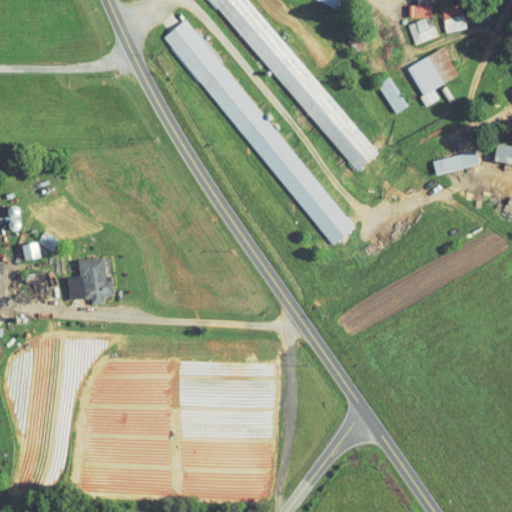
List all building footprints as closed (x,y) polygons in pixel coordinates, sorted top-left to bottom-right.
[(204,0),(271,84),(285,73),(281,68),(284,65),(282,63),(288,58),(241,0),(204,0)] [(397,0),(398,10),(420,10),(420,0),(397,0)] [(439,0),(429,2),(434,26),(455,22),(452,7),(443,9),(441,0),(439,0)] [(155,26),(316,241),(338,224),(178,10),(155,26)] [(396,17),(402,37),(426,30),(422,16),(416,18),(415,12),(396,17)] [(415,99),(427,92),(422,82),(447,69),(432,41),(395,60),(415,99)] [(395,101),(380,70),(367,76),(381,107),(395,101)] [(511,77),(503,83),(511,96),(511,77)] [(511,158),(511,140),(485,138),(484,156),(511,158)] [(425,169),(468,157),(464,143),(421,154),(425,169)] [(29,250),(26,235),(10,238),(13,254),(29,250)] [(67,253),(69,269),(55,271),(58,293),(78,291),(79,298),(92,296),(91,290),(102,289),(100,269),(95,270),(92,250),(67,253)] [(35,269),(13,272),(15,288),(36,286),(35,269)]
